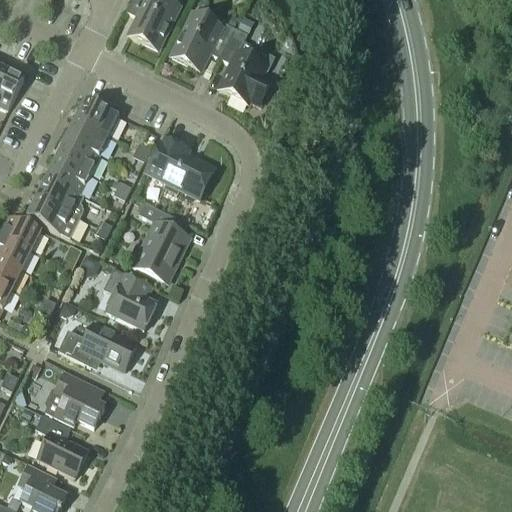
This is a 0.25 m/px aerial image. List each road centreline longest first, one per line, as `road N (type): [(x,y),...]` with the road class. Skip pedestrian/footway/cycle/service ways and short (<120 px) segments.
road 1 (residential): [(100,511),(250,176),(240,142),(225,129),(81,59)]
road 2 (secondary): [(301,511),(403,259),(417,179),(417,77),(399,0)]
road 3 (residential): [(17,180),(81,59)]
